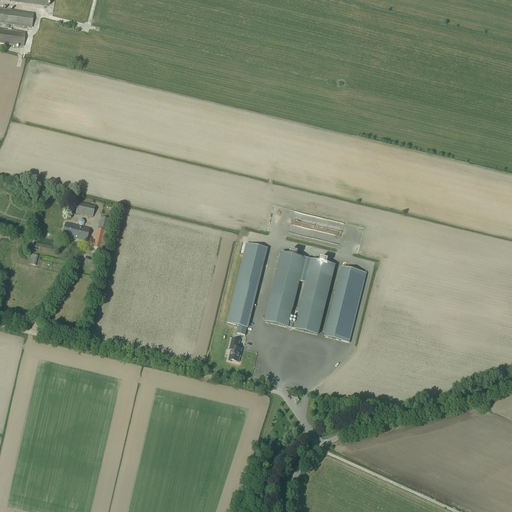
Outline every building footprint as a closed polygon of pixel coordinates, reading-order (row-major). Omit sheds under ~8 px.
[(0,9),(0,23),(32,28),(34,14),(0,9)] [(26,33),(0,29),(0,43),(24,47),(26,33)] [(78,202),(76,214),(92,218),(95,206),(78,202)] [(107,232),(110,220),(100,218),(97,230),(107,232)] [(90,229),(65,223),(62,236),(87,242),(90,229)] [(97,230),(93,248),(103,250),(108,232),(107,232),(97,230)] [(247,328),(248,324),(266,249),(247,244),(227,324),(247,328)] [(296,325),(288,323),(304,259),(282,253),(265,323),(287,328),(295,330),(296,325)] [(38,256),(33,255),(31,254),(29,264),(30,265),(36,266),(38,256)] [(317,336),(334,266),(312,261),(306,284),(296,325),(295,330),(317,336)] [(343,268),(325,337),(349,343),(366,274),(343,268)] [(231,362),(232,361),(238,363),(242,350),(238,349),(240,341),(232,340),(229,350),(231,351),(229,358),(228,361),(231,362)]
